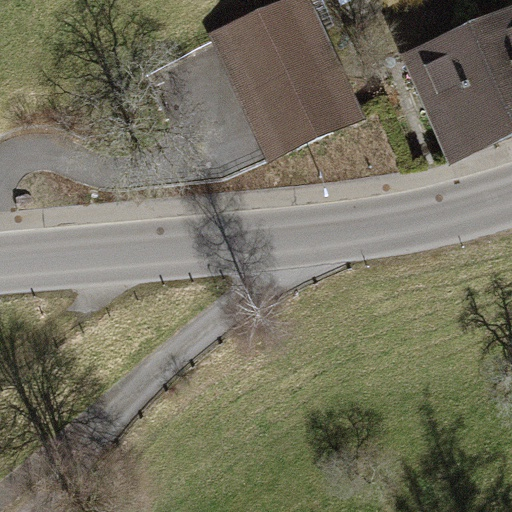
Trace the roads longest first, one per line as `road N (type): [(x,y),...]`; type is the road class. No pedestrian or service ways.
road 1 (tertiary): [(0,260),(333,230),(511,200)]
road 2 (track): [(333,230),(93,427)]
road 3 (track): [(0,506),(93,427)]
